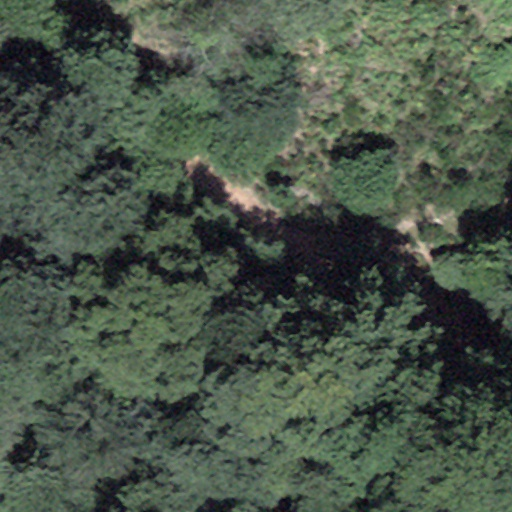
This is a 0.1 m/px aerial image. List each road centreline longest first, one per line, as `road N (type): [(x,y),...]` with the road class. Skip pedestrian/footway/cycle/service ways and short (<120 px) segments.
road 1 (track): [(0,76),(319,265),(434,384),(511,407)]
road 2 (track): [(319,265),(493,214)]
